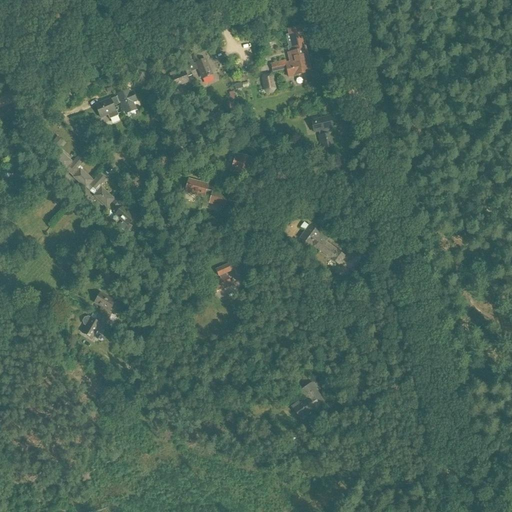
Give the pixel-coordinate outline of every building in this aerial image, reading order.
[(311,72),(301,27),(289,30),(290,35),(286,36),(290,53),(289,54),(291,63),(286,64),(285,61),(271,64),(273,72),(287,69),(288,77),(311,72)] [(189,67),(191,72),(198,69),(203,80),(213,76),(206,59),(194,63),(193,60),(187,63),(189,67)] [(193,76),(191,72),(189,67),(167,75),(172,88),(189,82),(188,78),(193,76)] [(267,95),(274,93),(275,89),(273,76),(270,75),(263,76),(261,78),(264,92),(267,95)] [(118,98),(120,103),(121,103),(125,113),(135,109),(133,103),(136,101),(133,93),(129,94),(128,92),(118,96),(119,98),(118,98)] [(113,106),(120,103),(118,98),(111,101),(110,100),(96,106),(101,118),(107,115),(109,120),(118,116),(116,111),(115,111),(113,106)] [(330,135),(329,129),(332,128),(329,118),(311,122),(314,133),(319,131),(321,136),(320,137),(330,135)] [(64,154),(71,149),(67,144),(61,148),(64,154)] [(64,170),(71,162),(59,151),(52,159),(64,170)] [(80,171),(78,169),(85,160),(79,155),(68,167),(77,174),(74,178),(85,188),(92,181),(80,170),(80,171)] [(253,159),(238,155),(237,159),(234,158),(231,168),(235,169),(234,173),(248,177),(253,159)] [(94,192),(105,180),(100,175),(89,187),(94,192)] [(263,181),(255,178),(252,186),(260,188),(263,181)] [(205,190),(207,190),(208,184),(188,179),(184,193),(203,198),(205,190)] [(107,207),(113,199),(101,189),(95,196),(107,207)] [(212,192),(207,190),(205,190),(203,198),(204,198),(203,201),(225,207),(227,197),(212,192)] [(120,205),(126,198),(121,193),(112,203),(117,207),(118,208),(120,205)] [(118,208),(117,207),(113,212),(116,214),(115,214),(128,225),(135,218),(122,207),(120,205),(118,208)] [(331,230),(330,229),(325,238),(324,237),(310,227),(307,232),(306,232),(301,240),(310,246),(312,244),(320,250),(326,243),(328,240),(331,230)] [(337,252),(326,243),(320,250),(332,259),(332,260),(338,265),(345,256),(338,251),(337,252)] [(232,286),(228,277),(226,274),(238,269),(234,261),(215,271),(218,278),(219,277),(221,280),(212,284),(215,292),(225,288),(225,289),(232,286)] [(100,293),(93,304),(101,308),(98,313),(97,314),(98,314),(108,320),(113,323),(113,322),(116,318),(112,315),(108,312),(109,313),(116,302),(100,293)] [(85,326),(81,334),(92,340),(98,330),(102,332),(108,320),(98,314),(94,320),(90,318),(89,317),(84,318),(82,321),(83,325),(85,326)] [(309,399),(315,408),(323,402),(314,389),(315,389),(311,383),(302,390),(306,396),(309,399)] [(307,413),(315,408),(309,399),(299,406),(297,404),(292,407),(300,419),(307,414),(307,413)] [(310,427),(319,421),(313,413),(305,419),(310,427)]
